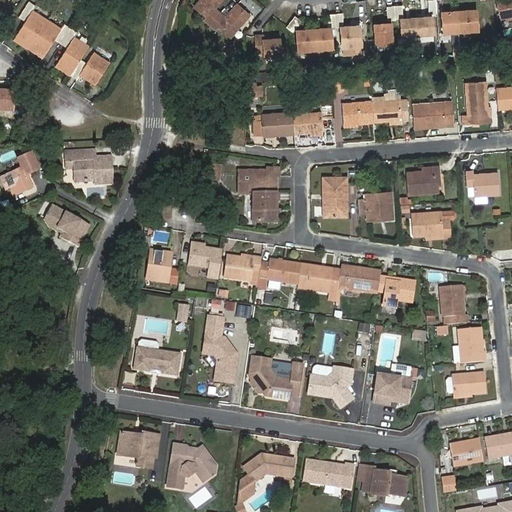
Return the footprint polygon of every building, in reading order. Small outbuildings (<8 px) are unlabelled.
[(221,0),(200,0),(194,7),(207,18),(204,20),(216,30),(218,27),(231,38),(248,17),(235,6),(229,14),(230,15),(227,19),(225,18),(214,9),(213,8),(217,3),(218,4),(221,0)] [(443,12),(446,12),(444,0),(428,0),(430,13),(443,12)] [(504,16),(511,14),(511,0),(497,0),(501,17),(504,16)] [(23,31),(20,30),(13,40),(28,49),(43,58),(50,48),(47,46),(50,42),(52,44),(55,41),(67,49),(65,52),(68,54),(66,58),(63,56),(56,67),(70,75),(77,80),(80,75),(86,79),(87,76),(90,78),(89,81),(96,85),(109,64),(93,54),(87,64),(80,60),(88,47),(74,38),(78,33),(65,25),(62,30),(47,20),(32,11),(35,6),(29,2),(19,18),(25,22),(23,26),(25,27),(23,31)] [(235,6),(248,17),(250,14),(237,4),(235,6)] [(388,20),(401,19),(403,19),(403,8),(402,5),(386,6),(388,20)] [(458,11),(446,12),(443,12),(445,32),(453,31),(460,30),(469,29),(478,28),(477,9),(458,11)] [(326,14),(328,28),(330,28),(336,27),(341,27),(343,27),(342,13),(326,14)] [(294,16),(286,27),(289,29),(292,32),(301,21),(294,16)] [(403,19),(401,19),(403,36),(411,35),(418,35),(426,34),(433,33),(432,16),(403,19)] [(375,24),(376,37),(376,43),(384,42),(392,41),(390,23),(375,24)] [(357,25),(343,27),(341,27),(343,46),(355,45),(361,44),(361,39),(360,25),(357,25)] [(330,28),(328,28),(315,30),(297,31),(298,50),(308,50),(317,48),(324,48),(332,47),(330,28)] [(256,36),(258,54),(265,54),(265,57),(281,56),(279,39),(264,40),(264,35),(256,36)] [(376,43),(376,37),(368,38),(370,50),(377,49),(376,43)] [(370,50),(368,38),(361,39),(361,44),(362,51),(370,50)] [(342,90),(341,79),(330,79),(331,93),(340,91),(342,90)] [(465,83),(468,114),(468,124),(487,123),(484,89),(482,89),(481,81),(465,83)] [(21,95),(21,82),(12,82),(12,91),(0,91),(0,112),(5,113),(12,113),(12,95),(21,95)] [(261,96),(261,84),(247,84),(247,96),(261,96)] [(511,107),(511,87),(496,89),(498,109),(511,107)] [(382,97),(372,98),(372,101),(374,123),(388,121),(400,120),(407,119),(405,100),(398,101),(398,93),(382,94),(382,97)] [(374,123),(372,101),(342,104),(344,125),(374,123)] [(431,127),(453,125),(452,102),(412,106),(414,124),(431,123),(431,127)] [(292,114),(292,112),(260,115),(262,136),(294,134),(292,114)] [(292,114),(294,134),(308,133),(322,131),(323,136),(335,135),(333,118),(322,119),(321,112),(292,114)] [(76,162),(76,170),(77,182),(96,181),(96,185),(114,185),(112,157),(104,157),(105,160),(97,161),(97,157),(96,151),(68,152),(68,163),(76,162)] [(32,187),(27,175),(34,172),(30,165),(10,174),(15,184),(8,187),(12,196),(13,196),(32,187)] [(211,166),(210,179),(218,180),(219,167),(211,166)] [(435,174),(438,174),(438,167),(423,168),(423,172),(407,173),(409,195),(437,192),(436,185),(435,174)] [(276,176),(276,168),(266,168),(266,171),(239,172),(239,194),(253,194),(254,221),(276,221),(276,212),(276,208),(276,200),(276,194),(276,176)] [(473,170),(465,171),(467,186),(474,185),(475,195),(498,193),(497,173),(474,175),(473,170)] [(329,197),(329,217),(347,216),(347,179),(323,179),(323,197),(329,197)] [(358,201),(359,215),(367,214),(367,218),(384,217),(384,220),(393,219),(391,192),(366,194),(366,200),(358,201)] [(398,198),(399,213),(409,212),(408,197),(398,198)] [(72,237),(69,243),(78,249),(91,226),(53,205),(45,219),(58,227),(56,228),(72,237)] [(441,234),(442,237),(451,236),(449,217),(440,218),(440,212),(409,215),(411,236),(425,235),(441,234)] [(59,237),(69,243),(72,237),(56,228),(58,227),(45,219),(49,228),(61,235),(59,237)] [(219,270),(222,250),(205,248),(191,246),(187,265),(219,270)] [(170,254),(154,251),(151,268),(148,268),(146,279),(166,282),(170,254)] [(261,264),(261,259),(254,257),(253,260),(226,256),(223,277),(250,281),(252,270),(259,272),(261,264)] [(298,285),(301,265),(268,260),(268,265),(261,264),(259,272),(258,280),(298,285)] [(322,268),(301,265),(298,285),(297,288),(329,293),(337,294),(338,287),(339,277),(332,276),(332,275),(322,274),(322,268)] [(380,277),(381,272),(341,266),(340,271),(339,277),(338,287),(378,293),(378,291),(380,277)] [(332,276),(339,277),(340,271),(333,270),(322,268),(322,274),(332,275),(332,276)] [(444,281),(444,271),(426,271),(426,281),(444,281)] [(380,277),(378,291),(385,292),(383,307),(395,308),(396,302),(412,304),(415,283),(398,280),(398,284),(387,282),(387,279),(380,277)] [(446,325),(466,323),(465,315),(463,315),(460,285),(439,287),(442,317),(445,317),(446,325)] [(219,310),(220,301),(210,300),(209,309),(219,310)] [(223,301),(221,308),(230,310),(231,302),(223,301)] [(180,304),(178,320),(186,321),(188,305),(180,304)] [(237,305),(236,317),(249,318),(250,307),(237,305)] [(425,323),(434,321),(432,311),(423,312),(425,323)] [(224,318),(208,316),(203,347),(214,349),(217,360),(214,381),(233,383),(236,359),(234,359),(235,352),(224,337),(221,337),(224,318)] [(183,331),(184,323),(176,322),(176,331),(183,331)] [(446,326),(434,327),(435,336),(447,334),(446,326)] [(461,363),(483,361),(480,328),(458,331),(461,363)] [(411,330),(411,341),(423,340),(423,330),(411,330)] [(138,346),(135,369),(179,375),(182,352),(138,346)] [(272,368),(274,359),(255,357),(252,377),(256,378),(264,392),(268,392),(270,395),(292,398),(293,395),(301,396),(304,376),(295,375),(294,379),(279,377),(272,368)] [(305,364),(296,363),(295,375),(304,376),(305,364)] [(383,403),(385,395),(409,399),(412,378),(411,377),(413,367),(393,364),(392,374),(387,373),(387,376),(379,375),(374,402),(383,403)] [(354,368),(336,365),(336,367),(335,372),(330,377),(316,375),(314,374),(311,394),(322,395),(325,393),(332,394),(341,407),(354,398),(345,385),(352,381),(354,368)] [(316,375),(330,377),(335,372),(336,367),(320,365),(319,366),(317,367),(317,369),(316,375)] [(451,376),(453,396),(485,392),(483,373),(451,376)] [(385,395),(383,403),(399,406),(400,402),(408,403),(409,399),(385,395)] [(165,434),(147,432),(147,435),(140,434),(126,432),(124,451),(144,454),(142,465),(158,467),(159,456),(162,457),(165,434)] [(511,454),(511,432),(484,438),(487,459),(511,454)] [(483,461),(479,439),(449,444),(453,467),(483,461)] [(192,445),(179,443),(173,486),(188,488),(190,476),(193,476),(201,471),(209,481),(221,472),(217,459),(208,446),(200,451),(196,451),(192,445)] [(247,469),(256,483),(268,474),(293,477),(296,459),(264,454),(247,469)] [(347,466),(308,460),(305,481),(352,488),(355,465),(347,464),(347,466)] [(375,468),(366,466),(363,483),(372,484),(370,494),(385,496),(386,494),(401,496),(404,478),(393,476),(393,477),(389,477),(389,473),(375,470),(375,468)] [(453,476),(441,478),(442,479),(443,493),(455,491),(453,476)] [(434,495),(443,493),(442,479),(433,480),(434,495)] [(457,511),(511,511),(511,501),(499,504),(499,506),(482,509),(481,507),(457,511)]
